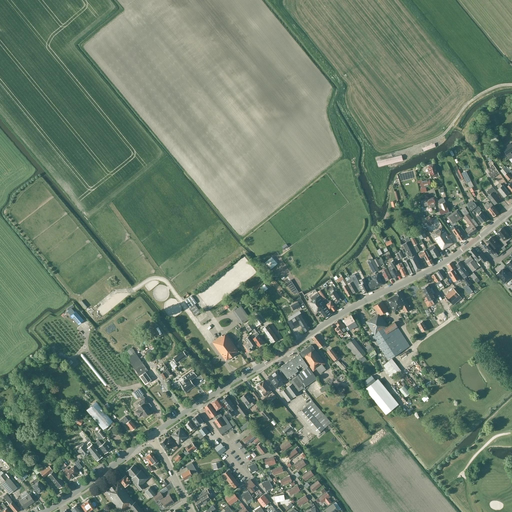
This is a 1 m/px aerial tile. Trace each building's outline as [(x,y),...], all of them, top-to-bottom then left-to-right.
[(511,144),(511,143),(502,149),(506,154),(506,155),(510,152),(511,150),(511,144)] [(378,166),(402,160),(401,155),(377,161),(378,166)] [(438,171),(437,171),(435,164),(428,166),(430,173),(431,178),(439,175),(438,171)] [(492,179),(500,173),(493,164),(490,166),(491,167),(488,169),(490,172),(488,173),(492,179)] [(508,173),(509,172),(505,166),(500,170),(508,181),(511,178),(508,173)] [(425,185),(431,184),(429,179),(422,181),(422,179),(417,181),(417,183),(420,183),(421,188),(420,188),(421,192),(427,191),(425,185)] [(467,183),(471,192),(476,190),(471,181),(467,183)] [(504,197),(509,192),(503,185),(502,186),(500,184),(497,186),(499,188),(498,189),(504,197)] [(491,200),(495,204),(500,200),(495,195),(497,193),(492,187),(487,191),(490,195),(488,196),(488,197),(490,200),(491,200)] [(421,200),(422,207),(429,205),(430,205),(430,206),(431,206),(431,207),(432,207),(433,207),(433,206),(434,206),(434,205),(434,204),(435,204),(434,197),(427,199),(421,200)] [(439,210),(441,215),(449,212),(443,198),(438,200),(442,208),(439,210)] [(473,202),(468,206),(471,211),(474,209),(476,212),(477,211),(479,214),(476,216),(481,222),(486,218),(480,210),(481,209),(478,206),(477,206),(473,202)] [(498,212),(493,205),(491,203),(490,204),(488,202),(484,205),(493,216),(498,212)] [(465,207),(460,210),(465,216),(463,217),(467,222),(467,223),(470,226),(465,229),(470,236),(478,230),(476,228),(474,226),(475,225),(471,220),(472,219),(468,214),(469,213),(466,209),(467,209),(465,207)] [(457,210),(452,213),(456,219),(461,216),(457,210)] [(446,248),(454,243),(442,226),(431,233),(442,250),(445,247),(446,248)] [(465,238),(457,226),(455,228),(454,226),(451,228),(460,241),(465,238)] [(503,228),(502,228),(501,228),(497,231),(498,232),(497,233),(503,240),(500,241),(504,246),(507,244),(505,242),(511,238),(503,228)] [(426,236),(422,230),(418,232),(421,238),(426,236)] [(492,254),(495,252),(493,250),(498,245),(492,237),(486,242),(490,247),(488,249),(492,254)] [(416,271),(421,268),(415,255),(413,256),(407,242),(403,244),(416,271)] [(440,254),(436,247),(434,245),(428,248),(429,250),(431,255),(432,254),(434,257),(440,254)] [(482,253),(479,255),(473,248),(468,251),(476,261),(477,262),(481,259),(484,262),(487,260),(482,253)] [(429,265),(434,262),(426,249),(421,252),(421,251),(418,253),(421,259),(424,257),(429,265)] [(473,272),(479,267),(471,256),(464,261),(473,272)] [(277,263),(272,257),(262,265),(267,271),(277,263)] [(377,267),(374,260),(373,258),(367,261),(373,273),(379,270),(377,267)] [(377,258),(374,260),(377,267),(381,265),(381,264),(383,263),(381,259),(378,260),(377,258)] [(409,259),(404,261),(410,274),(415,271),(409,259)] [(398,269),(396,265),(393,260),(390,262),(391,265),(388,267),(393,278),(399,274),(396,270),(398,269)] [(464,277),(469,273),(460,261),(456,264),(458,268),(457,269),(464,277)] [(460,278),(454,268),(455,268),(452,262),(447,265),(450,269),(449,269),(450,271),(448,272),(454,281),(460,278)] [(401,263),(396,265),(398,269),(399,268),(403,276),(407,274),(403,265),(402,266),(401,263)] [(385,281),(392,278),(387,268),(381,270),(383,274),(382,275),(385,281)] [(507,274),(503,269),(501,270),(497,273),(506,284),(511,279),(511,280),(511,274),(510,272),(507,274)] [(439,280),(444,278),(439,271),(432,275),(438,285),(441,283),(439,280)] [(480,280),(474,272),(471,274),(477,282),(480,280)] [(382,282),(383,282),(378,273),(371,277),(372,280),(368,282),(372,290),(383,284),(382,282)] [(352,294),(344,279),(342,276),(337,279),(338,282),(341,281),(343,284),(343,287),(345,290),(348,296),(352,294)] [(351,279),(350,279),(349,276),(345,278),(347,281),(346,281),(350,287),(353,293),(357,291),(354,285),(351,279)] [(364,293),(370,290),(364,278),(361,280),(363,284),(360,286),(364,293)] [(285,283),(290,290),(295,287),(290,280),(285,283)] [(109,295),(114,292),(107,284),(103,287),(109,295)] [(428,285),(422,288),(427,297),(423,298),(428,307),(434,304),(432,300),(435,298),(433,294),(435,293),(432,288),(430,289),(430,288),(428,285)] [(332,286),(327,289),(328,291),(330,294),(336,304),(342,300),(335,290),(333,287),(333,288),(332,286)] [(450,303),(459,295),(453,289),(444,296),(450,303)] [(332,313),(323,301),(321,297),(318,292),(311,296),(313,299),(310,301),(311,301),(308,303),(314,312),(319,308),(325,318),(332,313)] [(402,292),(396,296),(397,297),(388,302),(395,314),(399,312),(399,313),(398,310),(402,307),(407,314),(412,311),(411,308),(411,307),(410,307),(402,292)] [(192,296),(184,301),(189,308),(197,303),(192,296)] [(300,306),(303,304),(301,298),(297,300),(298,302),(291,305),(294,310),(300,306)] [(331,302),(330,302),(327,298),(324,301),(327,304),(332,312),(336,309),(333,303),(332,304),(331,302)] [(393,377),(401,371),(391,358),(410,346),(398,327),(395,322),(388,326),(381,315),(380,316),(380,315),(388,310),(382,302),(374,307),(379,314),(366,322),(374,334),(373,336),(388,360),(388,361),(383,365),(393,377)] [(189,308),(195,316),(201,312),(195,304),(189,308)] [(234,311),(242,323),(249,319),(247,316),(248,315),(243,308),(242,309),(240,306),(234,311)] [(71,316),(78,324),(83,320),(75,311),(75,312),(71,307),(68,310),(66,311),(70,316),(71,316)] [(400,316),(404,322),(409,319),(402,308),(401,309),(404,313),(400,316)] [(300,311),(289,317),(294,326),(299,323),(304,332),(310,328),(300,311)] [(263,322),(257,315),(251,319),(256,327),(263,322)] [(353,328),(358,325),(352,315),(344,320),(350,330),(353,328)] [(249,331),(255,327),(251,320),(246,324),(244,325),(249,331)] [(337,326),(334,329),(339,335),(344,331),(342,328),(344,326),(339,320),(335,323),(337,326)] [(423,321),(417,324),(422,332),(427,329),(423,321)] [(273,342),(278,339),(268,325),(263,329),(273,342)] [(261,344),(264,342),(259,335),(259,334),(257,331),(257,332),(254,334),(256,336),(253,338),(258,346),(259,345),(260,345),(261,344)] [(235,354),(239,351),(226,333),(223,336),(222,335),(213,342),(226,361),(230,357),(232,358),(234,356),(235,354)] [(324,349),(326,347),(317,334),(312,338),(314,341),(319,349),(322,347),(324,349)] [(251,348),(255,345),(249,336),(245,339),(247,342),(243,345),(248,352),(249,351),(249,352),(251,350),(251,349),(252,349),(251,348)] [(366,353),(358,343),(358,344),(353,338),(345,343),(358,360),(363,356),(366,353)] [(323,365),(325,363),(317,352),(312,345),(310,345),(306,348),(305,347),(303,349),(303,350),(301,352),(301,353),(313,371),(316,368),(320,373),(326,369),(323,365)] [(341,363),(337,358),(339,357),(332,348),(327,352),(334,360),(345,373),(347,371),(345,369),(346,367),(342,363),(341,363)] [(150,380),(145,372),(147,370),(135,353),(127,359),(139,376),(145,384),(150,380)] [(280,367),(292,384),(293,383),(299,391),(317,378),(299,353),(280,367)] [(363,356),(358,360),(362,364),(367,360),(363,356)] [(280,387),(288,381),(282,373),(282,372),(280,368),(268,377),(276,388),(279,386),(280,387)] [(180,382),(182,386),(186,391),(194,386),(190,380),(193,378),(197,376),(194,371),(183,379),(180,382)] [(372,376),(364,382),(368,387),(376,380),(372,376)] [(368,387),(365,389),(386,414),(399,404),(378,378),(376,380),(368,387)] [(261,388),(262,390),(261,391),(264,396),(271,391),(264,381),(262,382),(261,382),(259,384),(259,385),(256,387),(259,390),(261,388)] [(286,388),(293,397),(299,393),(292,384),(286,388)] [(405,384),(399,389),(405,397),(411,392),(405,384)] [(288,402),(293,397),(286,388),(281,392),(288,402)] [(142,394),(138,389),(134,392),(138,397),(142,401),(138,403),(140,405),(136,407),(138,410),(136,411),(136,413),(138,415),(140,416),(141,414),(143,416),(149,412),(145,406),(146,406),(146,404),(148,403),(141,394),(142,394)] [(256,402),(254,400),(252,397),(251,398),(247,393),(241,397),(247,405),(250,403),(252,406),(256,402)] [(232,403),(229,400),(226,396),(222,400),(227,407),(229,409),(226,411),(231,417),(234,415),(231,411),(235,408),(232,403)] [(222,406),(219,400),(217,398),(211,403),(216,410),(222,406)] [(298,413),(317,435),(321,431),(323,434),(328,429),(326,427),(331,422),(312,401),(298,413)] [(113,421),(96,402),(86,410),(103,430),(113,421)] [(278,402),(272,405),(286,427),(292,423),(278,402)] [(205,411),(209,416),(211,415),(212,416),(215,415),(217,418),(220,417),(217,413),(217,414),(210,403),(205,406),(207,409),(205,411)] [(247,413),(240,403),(236,406),(244,416),(247,413)] [(198,414),(192,418),(197,425),(203,421),(198,414)] [(220,417),(217,418),(215,420),(213,422),(221,434),(232,426),(232,427),(235,425),(232,420),(229,421),(224,415),(220,418),(222,416),(222,415),(220,417)] [(129,421),(127,419),(125,416),(119,421),(123,425),(125,423),(131,430),(136,426),(130,420),(129,421)] [(195,429),(197,428),(194,425),(190,421),(185,425),(190,431),(193,428),(195,429)] [(242,431),(250,424),(248,422),(240,428),(242,431)] [(199,430),(203,435),(208,431),(204,426),(199,430)] [(184,438),(187,436),(180,428),(171,435),(178,444),(185,439),(184,438)] [(95,433),(101,439),(106,435),(101,429),(95,433)] [(252,432),(244,439),(246,442),(248,441),(250,442),(256,437),(252,432)] [(166,439),(160,443),(165,450),(172,445),(174,448),(176,450),(178,447),(177,446),(170,437),(167,439),(166,439)] [(102,445),(100,442),(98,440),(95,443),(97,445),(104,453),(111,448),(106,441),(102,445)] [(285,449),(291,445),(288,441),(280,446),(282,449),(284,447),(285,449)] [(102,456),(90,442),(87,444),(85,446),(84,444),(81,446),(79,447),(80,448),(77,450),(78,450),(78,451),(79,452),(80,452),(84,458),(90,452),(96,460),(102,456)] [(186,456),(190,453),(193,451),(195,453),(199,451),(196,448),(197,448),(192,442),(186,447),(188,451),(186,452),(186,451),(184,453),(186,456)] [(215,448),(220,455),(226,450),(221,443),(215,448)] [(262,454),(266,451),(261,443),(259,445),(260,447),(258,448),(262,454)] [(296,449),(287,455),(289,457),(291,456),(293,458),(299,453),(296,449)] [(158,462),(151,452),(150,453),(149,452),(147,453),(147,455),(147,456),(145,458),(149,463),(146,465),(151,471),(154,469),(152,467),(158,463),(158,462)] [(273,456),(264,460),(265,462),(267,461),(269,466),(276,463),(275,461),(278,460),(275,457),(274,458),(273,456)] [(295,465),(296,467),(298,466),(300,468),(306,464),(303,460),(295,465)] [(189,478),(193,476),(198,473),(192,463),(187,466),(189,470),(182,474),(185,480),(188,478),(189,478)] [(249,466),(251,472),(257,469),(254,464),(249,466)] [(145,480),(147,478),(140,470),(139,471),(134,465),(126,471),(131,477),(130,479),(139,490),(143,487),(141,485),(145,481),(145,480)] [(59,488),(64,484),(49,466),(47,468),(45,466),(39,471),(44,477),(49,473),(50,474),(48,475),(59,488)] [(69,479),(78,472),(74,466),(68,470),(67,468),(63,470),(63,471),(61,472),(63,474),(65,473),(69,479)] [(239,484),(231,473),(233,472),(229,467),(226,469),(227,471),(223,474),(233,488),(239,484)] [(302,476),(304,478),(306,477),(307,479),(313,475),(310,470),(302,476)] [(25,472),(19,477),(22,481),(28,476),(25,472)] [(9,494),(10,492),(16,488),(4,473),(0,475),(0,480),(2,483),(1,484),(9,494)] [(124,486),(130,482),(125,475),(119,480),(124,486)] [(38,493),(44,488),(39,481),(38,481),(36,479),(33,482),(34,484),(32,485),(38,493)] [(252,487),(255,485),(250,480),(244,485),(251,493),(255,490),(252,487)] [(269,480),(262,483),(264,487),(266,491),(272,488),(269,480)] [(143,511),(135,502),(134,502),(126,493),(125,490),(118,481),(114,485),(113,484),(109,488),(104,492),(119,511),(124,509),(124,510),(129,506),(133,511),(143,511)] [(315,489),(321,485),(318,481),(310,487),(312,489),(314,487),(315,489)] [(293,494),(300,490),(297,486),(289,490),(290,493),(292,491),(293,494)] [(150,498),(155,493),(150,487),(145,491),(150,498)] [(199,498),(195,500),(199,506),(202,504),(202,505),(208,502),(211,500),(208,495),(210,494),(211,493),(212,491),(210,488),(208,488),(207,489),(202,492),(197,495),(199,498)] [(248,491),(241,495),(244,499),(244,498),(247,502),(253,498),(250,495),(248,491)] [(165,507),(173,502),(169,495),(163,499),(162,497),(159,492),(152,496),(156,501),(160,498),(161,500),(161,501),(165,507)] [(327,492),(319,499),(321,501),(323,499),(324,501),(325,500),(328,504),(331,502),(328,498),(330,497),(327,492)] [(15,511),(19,509),(13,502),(11,499),(6,493),(2,496),(9,504),(8,505),(14,511),(15,511)] [(233,493),(225,499),(228,503),(231,501),(233,503),(238,499),(233,493)] [(24,508),(34,501),(29,494),(19,501),(24,508)] [(263,495),(258,500),(259,501),(263,507),(269,502),(263,495)] [(302,504),(308,500),(305,496),(297,501),(299,503),(301,502),(302,504)] [(85,511),(84,511),(83,511),(87,511),(94,507),(95,505),(96,504),(94,502),(93,502),(91,503),(88,499),(83,503),(84,503),(80,505),(85,511)] [(2,511),(10,511),(3,503),(0,505),(0,509),(1,509),(2,511)]
